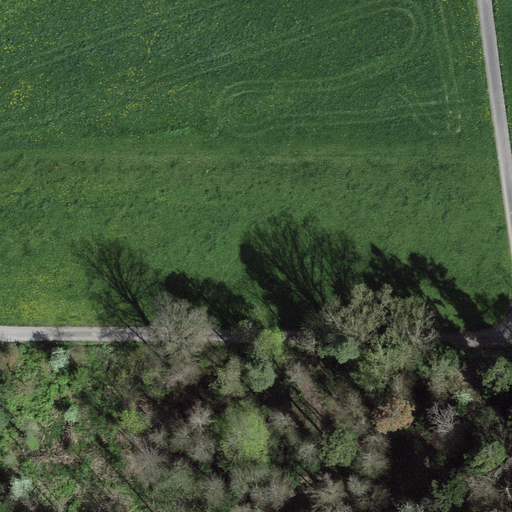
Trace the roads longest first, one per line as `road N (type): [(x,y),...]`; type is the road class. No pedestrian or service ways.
road 1 (track): [(0,334),(511,340)]
road 2 (track): [(483,0),(511,222)]
